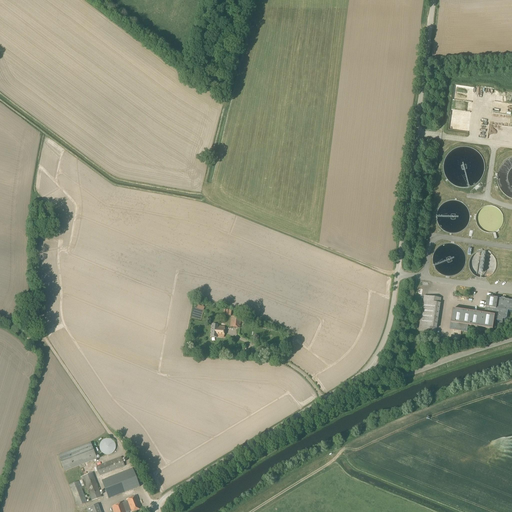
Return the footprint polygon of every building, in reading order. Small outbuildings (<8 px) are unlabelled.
[(435,334),(436,326),(440,299),(424,296),(418,331),(435,334)] [(511,313),(511,300),(487,296),(485,307),(485,311),(484,311),(482,312),(482,313),(453,309),(450,330),(467,332),(468,325),(493,329),(495,318),(496,318),(496,321),(503,322),(503,319),(505,320),(507,318),(508,311),(511,311),(511,312),(511,313)] [(240,328),(241,318),(231,316),(230,327),(240,328)] [(224,338),(224,327),(217,327),(217,326),(212,325),(211,338),(216,338),(216,337),(224,338)] [(107,455),(108,455),(109,455),(110,454),(111,454),(112,454),(113,453),(114,452),(114,451),(115,450),(115,449),(115,448),(115,447),(115,446),(115,445),(115,444),(115,443),(114,443),(114,442),(113,441),(112,440),(111,440),(111,439),(110,439),(109,439),(108,439),(107,439),(106,439),(105,439),(104,439),(103,440),(102,441),(101,442),(100,443),(100,444),(100,445),(99,445),(99,446),(99,447),(99,448),(100,449),(100,450),(100,451),(101,452),(102,453),(103,454),(104,454),(105,454),(105,455),(106,455),(107,455)] [(64,471),(96,459),(90,443),(58,455),(64,471)] [(100,476),(124,466),(121,458),(96,467),(100,476)] [(108,499),(122,493),(139,487),(132,470),(118,475),(102,482),(103,484),(108,499)] [(101,498),(92,473),(81,477),(82,480),(84,479),(92,501),(101,498)] [(77,506),(87,503),(81,487),(78,482),(69,485),(77,506)] [(130,511),(132,511),(141,509),(136,496),(126,500),(127,502),(112,507),(113,511),(129,511),(130,511)]
